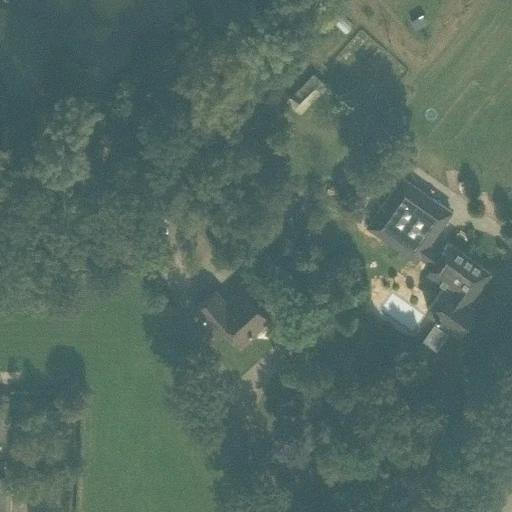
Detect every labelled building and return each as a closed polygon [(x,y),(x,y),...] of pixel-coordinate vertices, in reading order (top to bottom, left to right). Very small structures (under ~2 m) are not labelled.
[(425,310),(432,313),(458,331),(473,308),(461,300),(481,269),(488,274),(488,273),(444,244),(437,254),(424,245),(446,212),(396,179),(363,229),(413,262),(417,256),(430,265),(425,273),(442,284),(425,310)] [(268,319),(254,304),(240,290),(226,303),(215,291),(194,308),(216,334),(223,327),(240,345),(266,320),(268,319)] [(339,343),(308,309),(291,324),(322,358),(339,343)] [(434,324),(422,340),(435,349),(446,333),(434,324)] [(0,399),(0,511),(4,511),(7,475),(0,474),(0,442),(10,442),(12,400),(0,399)]
